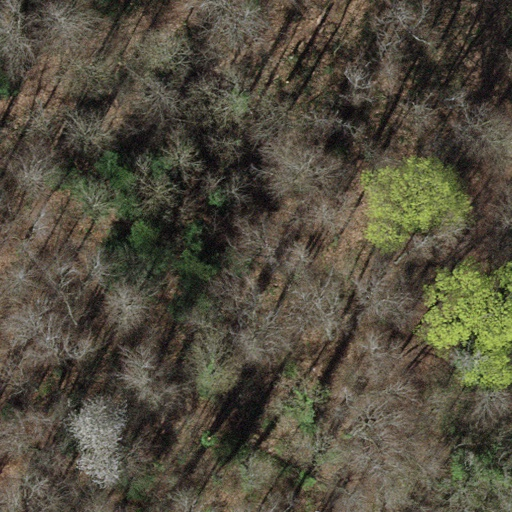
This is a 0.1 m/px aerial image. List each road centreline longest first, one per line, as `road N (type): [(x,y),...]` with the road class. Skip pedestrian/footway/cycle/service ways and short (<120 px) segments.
road 1 (motorway): [(0,287),(276,191),(511,127)]
road 2 (track): [(362,511),(511,198)]
